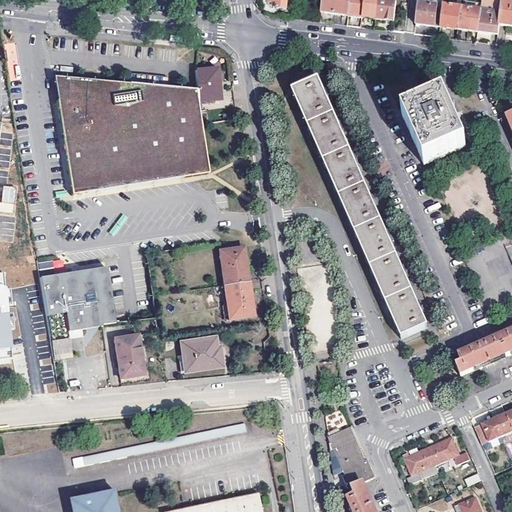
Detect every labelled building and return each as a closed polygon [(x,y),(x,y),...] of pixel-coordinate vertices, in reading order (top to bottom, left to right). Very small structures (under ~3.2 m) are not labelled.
[(286,10),(285,19),(305,21),(306,9),(286,7),(286,0),(268,0),(268,3),(276,3),(276,9),(286,10)] [(349,0),(321,0),(320,13),(333,15),(347,17),(349,0)] [(363,0),(349,0),(347,17),(354,17),(361,18),(363,0)] [(378,0),(377,0),(363,0),(361,18),(369,19),(375,20),(378,0)] [(395,2),(378,0),(375,20),(384,21),(393,22),(395,2)] [(488,5),(481,4),(481,11),(478,32),(489,34),(498,35),(499,25),(502,3),(495,2),(493,13),(487,13),(488,5)] [(511,3),(502,3),(499,25),(511,27),(511,26),(511,3)] [(417,4),(415,24),(426,26),(440,28),(442,8),(417,4)] [(442,6),(442,8),(440,28),(447,29),(457,30),(460,8),(442,6)] [(481,11),(460,8),(457,30),(467,31),(478,32),(481,11)] [(198,89),(199,101),(221,99),(219,68),(196,70),(198,89)] [(126,106),(128,85),(51,78),(54,98),(126,106)] [(326,96),(319,81),(292,93),(400,338),(427,326),(420,311),(424,309),(421,303),(418,305),(405,276),(408,274),(406,268),(402,269),(389,240),(392,238),(390,232),(386,234),(375,208),(378,206),(376,201),(373,202),(360,173),(363,171),(361,165),(357,167),(344,137),(347,136),(345,130),(341,131),(329,102),(332,101),(329,94),(326,96)] [(126,106),(54,98),(70,195),(207,174),(199,101),(198,89),(128,85),(126,106)] [(466,147),(444,97),(425,105),(402,116),(424,166),(466,147)] [(1,202),(14,203),(15,186),(2,185),(1,202)] [(55,191),(56,198),(68,196),(67,189),(55,191)] [(219,252),(224,286),(249,282),(243,248),(219,252)] [(40,271),(63,266),(62,259),(39,264),(40,271)] [(93,269),(39,278),(46,318),(54,317),(65,315),(67,333),(70,333),(87,330),(86,327),(94,326),(101,325),(101,328),(103,327),(103,324),(115,322),(106,267),(93,269)] [(0,274),(0,360),(13,359),(3,274),(0,274)] [(254,317),(249,282),(224,286),(230,320),(254,317)] [(483,340),(476,342),(477,345),(474,346),(475,348),(458,355),(461,363),(455,366),(460,377),(490,364),(511,353),(511,329),(510,330),(511,332),(487,342),(486,341),(484,342),(483,340)] [(138,334),(115,338),(121,378),(144,374),(138,334)] [(52,340),(54,359),(72,358),(71,338),(52,340)] [(84,338),(72,338),(72,351),(85,350),(84,338)] [(216,339),(181,344),(184,362),(187,362),(188,372),(223,368),(221,355),(218,356),(216,339)] [(13,344),(13,375),(25,375),(25,344),(13,344)] [(511,426),(507,414),(494,420),(502,437),(511,432),(511,426)] [(483,446),(502,437),(494,420),(492,421),(490,417),(486,419),(488,423),(475,428),(483,446)] [(72,459),(74,467),(246,431),(244,423),(72,459)] [(327,434),(330,452),(334,450),(350,489),(362,484),(375,479),(375,478),(366,458),(353,428),(341,433),(339,429),(327,434)] [(483,446),(486,453),(505,445),(502,437),(483,446)] [(428,449),(436,466),(460,456),(452,438),(428,449)] [(436,466),(428,449),(404,459),(412,477),(436,466)] [(454,460),(457,467),(470,461),(467,454),(454,460)] [(464,479),(468,487),(481,481),(478,473),(464,479)] [(410,487),(423,482),(420,475),(407,481),(410,487)] [(374,511),(372,506),(362,484),(350,489),(354,497),(346,500),(350,510),(348,511),(374,511)] [(73,503),(74,511),(121,511),(118,495),(73,503)] [(263,511),(260,496),(181,511),(263,511)] [(482,511),(477,498),(459,506),(462,511),(482,511)]
